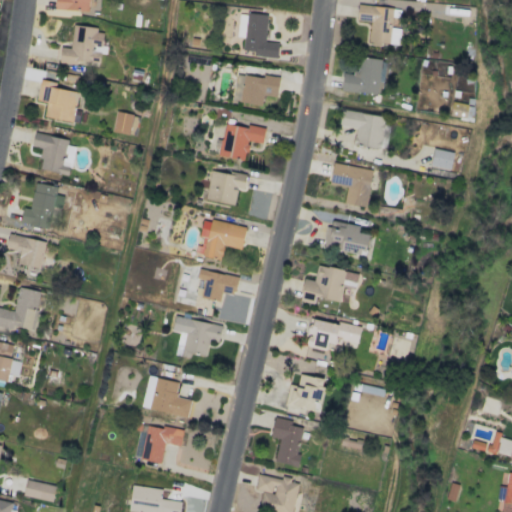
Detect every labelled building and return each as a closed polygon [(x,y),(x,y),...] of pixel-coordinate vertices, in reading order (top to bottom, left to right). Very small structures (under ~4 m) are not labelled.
[(54,0),(54,9),(88,11),(88,0),(54,0)] [(391,6),(357,5),(356,20),(368,21),(368,44),(390,45),(391,6)] [(265,13),(245,13),(243,50),(252,51),(252,57),(277,58),(277,42),(265,42),(265,13)] [(245,15),(238,14),(236,36),(243,36),(245,15)] [(58,62),(97,66),(98,52),(101,53),(103,29),(72,26),(70,48),(60,47),(58,62)] [(342,72),(340,90),(381,95),(385,60),(358,57),(357,74),(342,72)] [(278,79),(243,73),(239,102),(260,106),(262,95),(276,97),(278,79)] [(35,100),(46,102),(43,116),(71,121),(77,92),(53,88),(54,82),(39,79),(35,100)] [(467,104),(451,101),(449,114),(465,118),(467,104)] [(353,144),(378,148),(383,116),(340,110),(338,125),(356,127),(353,144)] [(111,131),(135,136),(139,116),(114,111),(111,131)] [(243,160),(246,141),(260,143),(263,129),(224,122),(218,155),(243,160)] [(37,168),(67,175),(69,165),(61,164),(66,139),(34,132),(31,145),(42,148),(37,168)] [(449,169),(452,152),(433,148),(429,165),(449,169)] [(371,170),(332,162),(328,182),(346,186),(343,202),(364,206),(371,170)] [(204,199),(233,204),(236,188),(243,189),(245,176),(210,169),(204,199)] [(19,223),(48,228),(55,186),(34,182),(29,208),(22,207),(19,223)] [(245,227),(203,218),(198,245),(195,245),(194,253),(220,259),(223,245),(240,249),(245,227)] [(358,226),(327,220),(323,248),(364,255),(368,234),(357,232),(358,226)] [(5,248),(19,250),(16,264),(39,268),(44,241),(7,234),(5,248)] [(339,301),(342,286),(353,288),(356,273),(316,265),(313,280),(303,278),(298,301),(313,304),(314,297),(339,301)] [(237,276),(197,269),(196,278),(200,279),(197,297),(219,301),(221,292),(234,294),(237,276)] [(40,291),(17,287),(12,310),(0,308),(0,325),(32,332),(40,291)] [(178,332),(174,355),(188,357),(189,353),(205,357),(208,340),(217,341),(220,325),(174,316),(171,330),(178,332)] [(359,327),(309,317),(304,345),(324,350),(326,341),(339,344),(356,347),(359,327)] [(0,379),(7,381),(12,343),(0,341),(0,379)] [(284,405),(318,410),(324,378),(298,374),(296,385),(287,384),(284,405)] [(178,382),(147,375),(140,407),(186,417),(190,399),(175,396),(178,382)] [(294,465),(301,427),(289,425),(290,420),(273,417),(270,437),(278,438),(274,461),(294,465)] [(141,460),(160,462),(163,443),(179,445),(181,429),(145,425),(141,460)] [(511,440),(499,437),(496,452),(511,455),(511,458),(511,461),(511,440)] [(511,511),(511,472),(506,472),(500,511),(511,511)] [(261,490),(258,510),(269,511),(291,511),(297,481),(257,474),(254,489),(261,490)] [(51,501),(54,485),(25,479),(22,495),(51,501)] [(161,489),(131,485),(127,510),(139,511),(178,511),(180,501),(159,499),(161,489)] [(8,511),(11,503),(0,500),(0,511),(8,511)]
